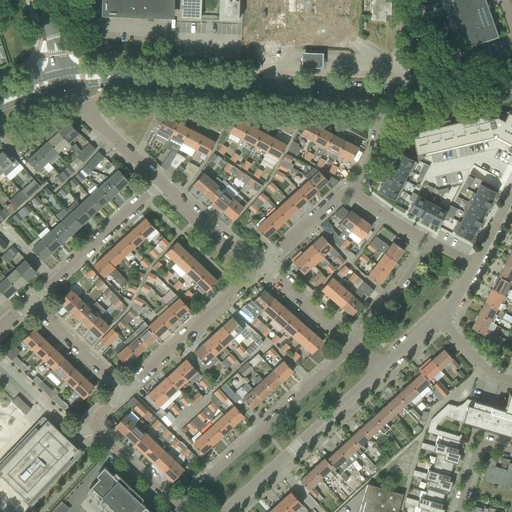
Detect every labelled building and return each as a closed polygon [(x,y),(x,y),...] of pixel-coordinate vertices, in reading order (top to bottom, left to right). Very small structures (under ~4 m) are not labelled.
[(171,5),(170,0),(105,0),(105,13),(170,15),(171,5)] [(180,0),(180,18),(200,18),(201,0),(218,0),(218,19),(238,20),(238,0),(180,0)] [(391,13),(391,3),(391,0),(371,0),(371,20),(384,21),(384,22),(385,22),(386,13),(391,13)] [(484,0),(452,0),(469,45),(469,46),(497,36),(484,0)] [(492,55),(488,46),(482,49),(473,52),(475,59),(492,55)] [(323,53),(301,52),(301,69),(322,70),(323,62),(323,53)] [(422,125),(410,128),(412,136),(412,137),(416,154),(417,158),(423,157),(428,182),(438,187),(478,178),(468,173),(473,164),(498,178),(511,152),(511,114),(508,112),(506,116),(505,116),(504,119),(503,120),(501,119),(500,118),(497,116),(492,118),(489,118),(488,114),(487,110),(475,113),(474,113),(422,125)] [(168,140),(177,122),(165,116),(161,122),(155,119),(143,141),(149,146),(156,134),(168,140)] [(242,139),(249,125),(236,118),(229,132),(242,139)] [(313,141),(320,128),(308,121),(301,134),(313,141)] [(68,122),(58,132),(68,143),(79,133),(68,122)] [(182,142),(190,129),(177,122),(168,140),(173,142),(175,139),(182,142)] [(254,145),(261,131),(249,125),(242,139),(254,145)] [(326,147),(333,134),(320,128),(313,141),(326,147)] [(195,149),(202,135),(190,129),(182,142),(195,149)] [(267,151),(274,138),(261,131),(254,145),(267,151)] [(68,143),(58,132),(47,141),(58,152),(68,143)] [(338,154),(345,140),(333,134),(326,147),(323,153),(335,159),(338,154)] [(207,156),(215,141),(202,135),(195,149),(207,156)] [(286,144),(274,138),(267,151),(279,158),(286,144)] [(358,147),(345,140),(338,154),(351,161),(358,147)] [(58,152),(47,141),(37,151),(47,162),(58,152)] [(292,141),(290,146),(288,150),(297,155),(300,148),(297,146),(298,144),(292,141)] [(83,162),(95,149),(89,143),(78,156),(78,157),(83,162)] [(223,154),(228,148),(223,145),(218,151),(223,154)] [(171,150),(167,157),(172,160),(176,153),(171,150)] [(2,151),(0,152),(0,169),(2,172),(6,176),(16,166),(17,161),(10,153),(7,156),(2,151)] [(47,162),(37,151),(26,160),(37,171),(43,166),(48,172),(53,168),(47,162)] [(92,170),(104,157),(98,151),(86,165),(92,170)] [(310,161),(313,154),(307,151),(304,158),(310,161)] [(240,156),(234,152),(230,159),(235,162),(240,156)] [(267,152),(265,155),(277,161),(279,158),(267,152)] [(398,152),(393,162),(410,170),(409,171),(411,172),(412,172),(417,162),(398,152)] [(286,153),(283,159),(290,162),(293,157),(286,153)] [(78,157),(78,156),(73,161),(79,167),(83,162),(78,157)] [(320,158),(316,165),(322,168),(326,161),(320,158)] [(247,170),(251,164),(246,160),(242,167),(247,170)] [(194,174),(198,168),(199,168),(189,162),(185,169),(181,174),(189,181),(194,174)] [(239,170),(228,162),(223,169),(229,173),(230,171),(236,175),(239,170)] [(286,171),(289,166),(282,162),(279,168),(286,171)] [(393,162),(388,171),(405,180),(409,171),(410,170),(393,162)] [(75,170),(69,164),(65,168),(71,174),(75,170)] [(179,164),(175,169),(181,174),(185,169),(179,164)] [(337,167),(332,164),(329,171),(334,174),(337,167)] [(92,170),(86,165),(82,169),(88,175),(92,170)] [(259,178),(263,172),(257,168),(253,174),(259,178)] [(328,181),(321,173),(319,171),(313,168),(304,176),(317,191),(328,181)] [(129,181),(118,170),(108,179),(119,190),(129,181)] [(240,180),(244,173),(239,170),(236,175),(235,176),(240,180)] [(281,180),(284,174),(277,170),(274,176),(281,180)] [(388,171),(383,181),(402,191),(407,181),(405,180),(388,171)] [(85,177),(80,172),(75,176),(80,182),(85,177)] [(203,193),(213,181),(203,173),(192,184),(203,193)] [(64,180),(59,174),(54,179),(60,184),(64,180)] [(317,191),(304,176),(294,185),(298,190),(307,200),(317,191)] [(217,177),(213,181),(203,193),(212,202),(223,190),(226,186),(217,177)] [(251,187),(255,181),(250,177),(246,184),(251,187)] [(79,183),(73,178),(69,182),(74,188),(79,183)] [(40,187),(33,179),(20,191),(27,198),(40,187)] [(119,190),(108,179),(99,187),(110,199),(119,190)] [(383,181),(378,191),(397,201),(402,191),(383,181)] [(277,187),(271,182),(267,187),(273,192),(277,187)] [(475,193),(491,202),(496,192),(480,183),(475,193)] [(69,192),(64,186),(59,191),(64,197),(69,192)] [(41,191),(47,197),(51,193),(46,187),(41,191)] [(110,199),(99,187),(89,196),(100,208),(110,199)] [(222,211),(233,199),(223,190),(212,202),(222,211)] [(307,200),(298,190),(288,199),(297,209),(307,200)] [(27,198),(20,191),(15,195),(22,203),(27,198)] [(268,198),(262,192),(257,197),(263,203),(268,198)] [(471,194),(467,202),(486,211),(491,202),(475,193),(473,192),(471,194)] [(32,200),(37,205),(42,201),(37,195),(32,200)] [(414,201),(409,211),(419,217),(427,200),(417,195),(416,198),(414,201)] [(100,208),(89,196),(80,205),(90,217),(100,208)] [(233,220),(243,208),(233,199),(222,211),(233,220)] [(297,209),(288,199),(277,209),(286,219),(297,209)] [(427,200),(419,217),(428,221),(437,205),(436,205),(435,204),(427,200)] [(6,206),(11,212),(16,208),(11,202),(6,206)] [(462,211),(462,212),(464,213),(464,212),(481,221),(486,211),(467,202),(462,211)] [(259,208),(253,203),(248,208),(254,213),(259,208)] [(437,205),(428,221),(438,227),(441,221),(443,218),(445,214),(447,209),(448,208),(446,207),(437,203),(436,205),(437,205)] [(22,208),(27,214),(32,210),(27,204),(22,208)] [(90,217),(80,205),(70,214),(81,225),(90,217)] [(447,209),(445,214),(450,217),(452,218),(454,213),(457,208),(450,205),(448,208),(447,209)] [(286,219),(277,209),(267,218),(276,228),(286,219)] [(351,230),(360,218),(350,210),(337,227),(348,235),(351,230)] [(460,222),(476,231),(481,221),(464,212),(464,213),(460,222)] [(23,219),(18,213),(13,217),(18,223),(23,219)] [(81,225),(70,214),(60,222),(71,234),(81,225)] [(145,218),(135,228),(144,238),(155,228),(145,218)] [(276,228),(267,218),(256,228),(266,238),(276,228)] [(371,226),(360,218),(351,230),(352,231),(349,235),(354,238),(357,234),(362,238),(371,226)] [(457,221),(452,231),(471,241),(476,231),(460,222),(458,220),(457,221)] [(71,234),(60,222),(51,231),(62,243),(71,234)] [(144,238),(135,228),(124,237),(134,247),(144,238)] [(62,243),(51,231),(41,240),(52,252),(62,243)] [(330,237),(339,247),(343,241),(336,232),(330,237)] [(345,260),(333,247),(322,235),(312,244),(323,256),(328,251),(340,264),(345,260)] [(403,249),(407,244),(397,236),(390,246),(375,236),(370,242),(377,247),(385,253),(396,261),(404,249),(403,249)] [(134,247),(124,237),(114,246),(123,256),(134,247)] [(169,243),(164,238),(159,242),(165,248),(169,243)] [(341,245),(346,249),(351,242),(346,239),(341,245)] [(52,252),(41,240),(31,249),(42,261),(52,252)] [(176,262),(186,251),(176,242),(166,253),(176,262)] [(373,252),(377,247),(370,242),(367,247),(373,252)] [(323,256),(312,244),(302,253),(313,265),(323,256)] [(13,256),(18,251),(13,246),(3,255),(8,261),(9,262),(15,257),(13,256)] [(123,256),(114,246),(104,256),(113,266),(123,256)] [(149,253),(155,258),(159,253),(154,248),(149,253)] [(186,272),(197,261),(186,251),(176,262),(186,272)] [(291,260),(293,262),(303,274),(313,265),(302,253),(300,251),(291,260)] [(369,258),(362,253),(358,259),(365,263),(369,258)] [(387,272),(396,261),(385,253),(376,264),(387,272)] [(8,261),(3,255),(0,257),(0,260),(4,265),(8,261)] [(128,282),(113,266),(104,256),(93,265),(103,277),(108,272),(122,287),(128,282)] [(144,258),(140,262),(145,268),(150,263),(144,258)] [(36,272),(29,264),(25,260),(15,269),(26,281),(36,272)] [(157,271),(163,265),(158,261),(152,266),(157,271)] [(196,282),(207,271),(197,261),(186,272),(196,282)] [(335,269),(330,263),(325,267),(330,273),(335,269)] [(511,266),(505,263),(498,276),(510,282),(511,278),(511,266)] [(379,284),(387,272),(376,264),(368,276),(379,284)] [(343,275),(349,270),(345,265),(339,270),(343,275)] [(26,281),(15,269),(6,277),(17,289),(26,281)] [(90,279),(96,274),(91,269),(85,274),(90,279)] [(167,281),(173,275),(168,270),(163,276),(167,281)] [(144,274),(137,271),(134,276),(141,280),(144,274)] [(217,281),(207,271),(196,282),(207,292),(217,281)] [(157,276),(150,272),(147,278),(154,282),(157,276)] [(317,285),(325,278),(320,272),(312,280),(317,285)] [(353,283),(358,277),(353,272),(348,278),(353,283)] [(342,286),(337,282),(340,279),(335,274),(332,277),(321,289),(331,298),(342,286)] [(507,288),(510,282),(498,276),(491,289),(506,296),(510,289),(507,288)] [(17,289),(6,277),(0,282),(0,290),(7,298),(17,289)] [(98,288),(104,283),(100,278),(94,284),(98,288)] [(178,290),(183,284),(178,280),(172,286),(178,290)] [(368,297),(373,290),(363,281),(357,288),(351,295),(352,295),(341,307),(351,316),(362,304),(357,300),(363,293),(368,297)] [(148,293),(151,287),(144,283),(141,289),(148,293)] [(134,293),(137,287),(130,284),(127,290),(134,293)] [(80,299),(77,297),(76,295),(80,290),(75,285),(70,290),(59,301),(69,310),(80,299)] [(352,295),(351,295),(342,286),(331,298),(341,307),(352,295)] [(107,298),(113,293),(109,288),(103,294),(107,298)] [(263,310),(273,298),(274,295),(270,292),(268,293),(263,289),(253,301),(257,305),(251,312),(244,306),(238,313),(251,323),(256,317),(263,310)] [(502,304),(506,296),(491,289),(485,302),(497,308),(500,302),(502,304)] [(189,290),(183,295),(187,300),(193,294),(189,290)] [(189,308),(182,301),(179,298),(175,294),(165,303),(169,308),(178,318),(189,308)] [(141,306),(144,301),(137,297),(134,303),(141,306)] [(122,303),(118,298),(112,304),(116,308),(122,303)] [(273,318),(283,306),(273,298),(263,310),(273,318)] [(79,320),(89,308),(80,299),(69,310),(79,320)] [(96,301),(89,308),(79,320),(88,329),(99,317),(106,310),(96,301)] [(494,314),(497,308),(485,302),(478,315),(490,321),(493,322),(496,315),(494,314)] [(282,327),(293,315),(283,306),(273,318),(282,327)] [(127,325),(137,314),(132,308),(122,319),(127,325)] [(178,318),(169,308),(159,317),(168,327),(178,318)] [(292,336),(303,323),(293,315),(282,327),(292,336)] [(486,328),(489,323),(490,321),(478,315),(471,328),(493,339),(496,333),(486,328)] [(109,327),(99,317),(88,329),(98,338),(109,327)] [(168,327),(159,317),(148,326),(157,336),(168,327)] [(261,337),(248,326),(241,319),(238,322),(233,317),(223,326),(234,338),(239,333),(246,340),(250,337),(255,342),(246,351),(249,355),(263,342),(260,339),(261,337)] [(261,322),(256,317),(251,323),(256,327),(261,322)] [(127,325),(122,319),(118,323),(123,329),(127,325)] [(157,336),(148,326),(144,322),(140,326),(144,331),(138,336),(147,346),(157,336)] [(302,344),(312,332),(303,323),(292,336),(302,344)] [(234,338),(223,326),(213,334),(224,346),(234,338)] [(266,336),(271,330),(266,326),(261,332),(266,336)] [(33,350),(43,339),(33,329),(23,340),(33,350)] [(112,329),(108,334),(101,341),(107,346),(118,334),(112,329)] [(147,346),(138,336),(134,332),(124,341),(128,345),(137,355),(147,346)] [(322,341),(312,332),(302,344),(312,353),(322,341)] [(224,346),(213,334),(204,343),(214,355),(224,346)] [(281,339),(276,335),(271,340),(276,344),(281,339)] [(43,359),(54,348),(43,339),(33,350),(43,359)] [(218,359),(214,355),(204,343),(194,352),(198,357),(193,362),(203,373),(208,368),(205,364),(209,360),(213,364),(218,359)] [(290,347),(285,343),(280,349),(285,353),(290,347)] [(137,355),(128,345),(117,355),(126,365),(137,355)] [(236,349),(241,355),(246,350),(241,345),(236,349)] [(21,362),(16,356),(20,352),(15,347),(6,355),(17,366),(21,362)] [(53,369),(64,358),(54,348),(43,359),(53,369)] [(267,352),(272,357),(277,353),(272,348),(267,352)] [(300,356),(295,351),(290,357),(295,361),(300,356)] [(441,351),(431,360),(440,369),(444,375),(451,368),(454,371),(457,368),(441,351)] [(236,359),(231,353),(226,358),(232,364),(236,359)] [(262,359),(261,357),(258,354),(247,363),(252,368),(262,359)] [(63,378),(74,367),(64,358),(53,369),(50,372),(60,382),(63,378)] [(197,371),(193,366),(186,359),(176,368),(187,380),(197,371)] [(431,377),(440,369),(431,360),(419,371),(434,387),(435,388),(443,397),(449,392),(438,380),(436,383),(431,377)] [(293,371),(286,364),(283,361),(273,370),(282,381),(293,371)] [(27,367),(21,362),(17,366),(23,372),(27,367)] [(253,369),(252,368),(247,363),(247,362),(238,370),(245,377),(253,369)] [(73,388),(84,377),(74,367),(63,378),(73,388)] [(187,380),(176,368),(167,377),(178,389),(187,380)] [(282,381),(273,370),(263,380),(272,390),(282,381)] [(434,387),(419,371),(421,373),(409,384),(418,393),(426,386),(430,391),(434,388),(434,387)] [(272,390),(263,380),(259,375),(254,380),(258,384),(252,389),(262,399),(272,390)] [(42,381),(36,376),(32,380),(37,385),(42,381)] [(84,398),(94,387),(84,377),(73,388),(84,398)] [(178,389),(167,377),(157,385),(168,397),(178,389)] [(209,384),(204,378),(199,382),(205,388),(209,384)] [(52,391),(42,381),(37,385),(48,395),(52,391)] [(262,399),(252,389),(246,382),(230,397),(244,412),(249,407),(251,409),(262,399)] [(422,398),(418,393),(409,384),(397,395),(410,409),(422,398)] [(168,397),(157,385),(147,394),(158,406),(168,397)] [(435,388),(431,392),(439,400),(443,397),(435,388)] [(212,402),(217,408),(228,399),(219,389),(211,395),(211,401),(212,402)] [(190,401),(182,392),(172,401),(175,405),(180,411),(190,401)] [(198,392),(189,400),(194,405),(203,397),(198,392)] [(511,394),(509,393),(504,410),(503,416),(511,419),(511,418),(511,394)] [(17,395),(16,396),(11,401),(25,414),(31,409),(17,395)] [(56,395),(52,399),(58,405),(62,400),(56,395)] [(410,409),(397,395),(385,406),(394,415),(402,408),(407,412),(405,414),(414,423),(419,419),(410,409)] [(66,396),(62,400),(58,405),(64,410),(68,415),(76,406),(66,396)] [(449,418),(462,422),(469,399),(467,399),(462,404),(457,406),(455,406),(448,403),(431,419),(427,432),(442,436),(460,442),(461,437),(435,429),(436,426),(447,416),(449,418)] [(511,418),(511,419),(503,416),(504,410),(469,399),(462,422),(511,436),(511,418)] [(148,410),(139,402),(134,408),(142,416),(148,410)] [(217,408),(212,402),(208,406),(213,412),(217,408)] [(180,411),(175,405),(171,409),(176,414),(180,411)] [(213,412),(208,406),(202,411),(207,417),(209,419),(215,414),(213,412)] [(244,416),(237,408),(234,406),(224,415),(233,425),(244,416)] [(385,423),(394,415),(385,406),(373,417),(386,431),(390,428),(385,423)] [(142,416),(147,420),(152,415),(148,410),(142,416)] [(166,423),(168,425),(175,419),(173,417),(168,411),(161,418),(166,423)] [(207,417),(202,411),(198,415),(203,421),(207,417)] [(233,425),(224,415),(221,412),(211,422),(214,424),(213,425),(223,435),(233,425)] [(124,435),(135,424),(125,414),(115,426),(124,435)] [(203,421),(198,415),(191,421),(196,427),(199,430),(206,424),(203,421)] [(386,431),(373,417),(361,427),(370,437),(379,429),(383,434),(386,431)] [(78,448),(47,419),(6,462),(2,458),(0,460),(0,475),(28,502),(28,501),(29,500),(32,503),(32,504),(41,495),(37,491),(78,448)] [(152,425),(156,429),(162,424),(157,419),(152,425)] [(196,427),(191,421),(187,425),(192,431),(196,427)] [(134,444),(145,433),(135,424),(124,435),(134,444)] [(223,435),(213,425),(203,434),(212,444),(223,435)] [(362,444),(370,437),(361,427),(349,438),(363,453),(366,449),(362,444)] [(166,439),(171,433),(167,429),(154,442),(143,453),(153,462),(164,451),(159,446),(165,439),(166,439)] [(143,453),(154,442),(145,433),(134,444),(143,453)] [(212,444),(203,434),(192,444),(202,454),(212,444)] [(456,453),(460,442),(442,436),(440,443),(436,442),(435,446),(428,444),(428,445),(421,444),(422,442),(420,448),(427,450),(427,449),(433,450),(433,452),(437,453),(444,455),(445,450),(456,453)] [(175,448),(180,442),(176,438),(171,443),(175,448)] [(363,453),(349,438),(338,449),(351,464),(351,463),(351,464),(359,456),(363,453)] [(390,459),(401,449),(396,443),(385,454),(386,455),(390,459)] [(190,451),(186,447),(180,453),(185,457),(190,451)] [(342,471),(351,464),(338,449),(326,460),(337,472),(345,481),(348,478),(342,471)] [(460,454),(456,453),(445,450),(444,455),(437,453),(434,464),(452,469),(454,463),(457,464),(460,454)] [(162,471),(173,460),(164,451),(153,462),(162,471)] [(379,469),(390,459),(386,455),(375,465),(379,469)] [(375,466),(367,457),(361,462),(370,471),(375,466)] [(496,482),(500,468),(494,467),(496,459),(496,460),(489,458),(489,457),(482,479),(483,479),(483,478),(490,481),(491,478),(497,480),(496,482)] [(337,472),(326,460),(324,458),(312,469),(320,478),(330,470),(334,475),(337,472)] [(172,481),(183,470),(183,469),(173,460),(162,471),(172,481)] [(511,464),(511,465),(509,464),(509,463),(507,470),(500,468),(496,482),(497,480),(503,481),(502,484),(510,486),(509,487),(510,487),(511,480),(511,464)] [(448,480),(452,469),(434,464),(432,471),(428,470),(426,473),(420,472),(420,473),(413,471),(414,470),(412,475),(419,477),(419,476),(425,478),(425,479),(429,480),(436,482),(437,477),(448,480)] [(65,511),(69,508),(61,501),(50,511),(151,511),(140,501),(142,498),(143,499),(143,498),(110,467),(107,470),(105,467),(97,476),(99,477),(90,486),(117,511),(65,511)] [(312,486),(320,478),(312,469),(300,480),(315,497),(319,494),(312,486)] [(452,481),(448,480),(437,477),(436,482),(429,480),(426,491),(444,496),(446,490),(449,491),(452,481)] [(398,511),(400,504),(403,494),(367,484),(358,511),(398,511)] [(440,508),(444,496),(426,491),(424,498),(420,497),(418,501),(412,499),(412,500),(406,498),(406,497),(404,503),(411,505),(411,503),(417,505),(417,506),(421,508),(428,510),(429,504),(440,508)] [(291,492),(281,501),(290,511),(292,511),(301,504),(291,492)] [(318,499),(322,504),(326,508),(330,505),(322,496),(318,499)] [(290,511),(281,501),(271,510),(273,511),(290,511)]
